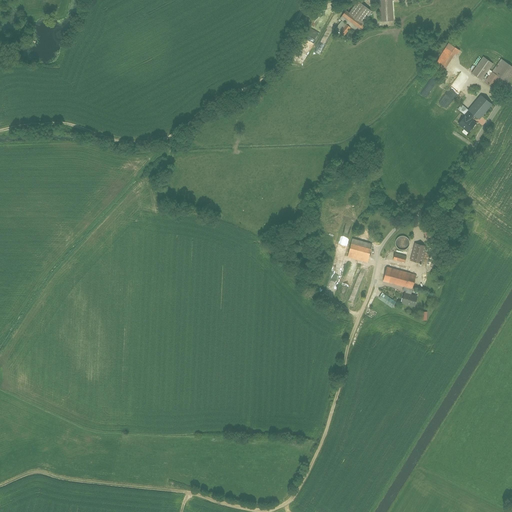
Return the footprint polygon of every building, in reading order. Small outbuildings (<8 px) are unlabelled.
[(394,18),(393,0),(381,0),(383,19),(394,18)] [(334,29),(343,36),(351,25),(357,30),(371,12),(357,1),(348,13),(344,10),(339,15),(342,18),(334,29)] [(302,63),(316,38),(308,34),(300,48),(304,50),(299,61),(302,63)] [(459,50),(448,44),(434,66),(445,73),(453,61),(459,50)] [(474,71),(482,77),(493,64),(485,58),(474,71)] [(511,72),(511,65),(502,58),(486,81),(494,86),(501,75),(507,79),(511,72)] [(453,67),(440,88),(446,92),(460,70),(453,67)] [(467,92),(476,98),(480,91),(471,85),(467,92)] [(448,91),(440,100),(448,106),(456,97),(448,91)] [(459,122),(470,131),(477,122),(471,118),(475,113),(480,117),(492,102),(481,94),(471,108),(464,103),(460,110),(465,114),(459,122)] [(408,243),(409,242),(408,241),(408,239),(408,238),(407,237),(406,237),(405,236),(403,236),(402,235),(401,236),(400,236),(399,237),(398,237),(397,238),(396,240),(396,241),(396,242),(396,243),(396,244),(397,245),(398,246),(399,247),(400,248),(401,248),(402,248),(404,248),(405,248),(406,247),(407,246),(408,245),(408,244),(408,243)] [(370,240),(350,237),(347,256),(367,259),(370,240)] [(416,241),(410,259),(420,262),(426,245),(416,241)] [(393,259),(405,262),(407,255),(395,253),(393,259)] [(340,270),(344,259),(336,256),(332,267),(340,270)] [(385,266),(383,281),(413,287),(415,272),(385,266)] [(380,300),(389,306),(394,300),(385,293),(380,300)]
